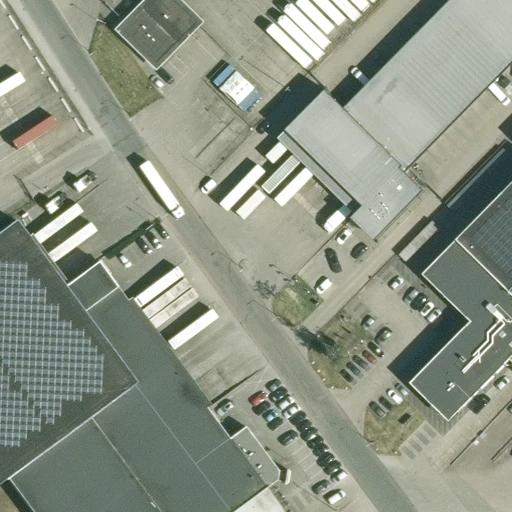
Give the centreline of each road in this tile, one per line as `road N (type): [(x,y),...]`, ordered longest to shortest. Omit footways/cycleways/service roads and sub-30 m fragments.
road 1 (unclassified): [(400,511),(124,145),(32,0)]
road 2 (unknown): [(0,204),(111,124)]
